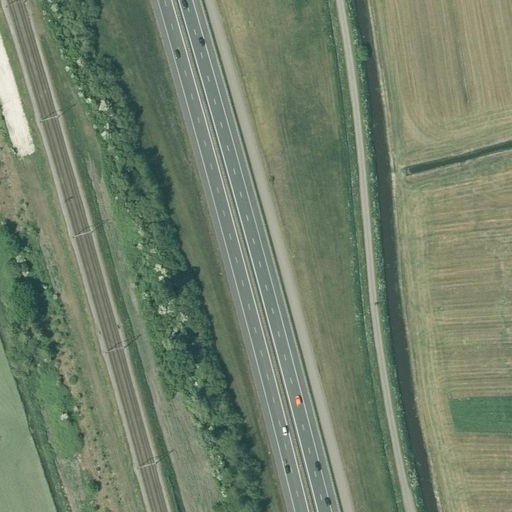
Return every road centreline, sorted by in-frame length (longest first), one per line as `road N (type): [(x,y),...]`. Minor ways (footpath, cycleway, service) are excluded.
road 1 (unclassified): [(349,511),(205,0)]
road 2 (motorway): [(323,511),(184,0)]
road 3 (motorway): [(162,0),(300,511)]
road 4 (unclassified): [(411,511),(379,354),(338,0)]
